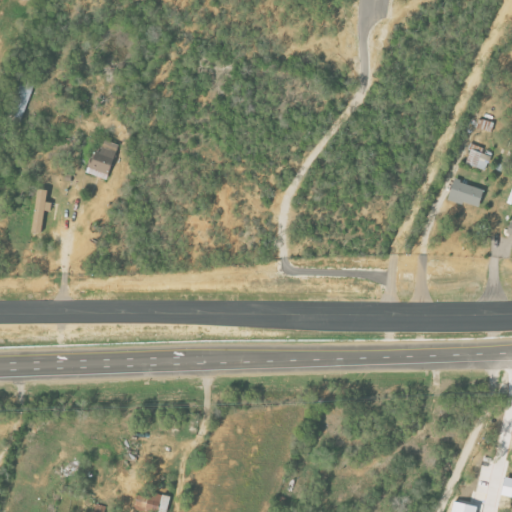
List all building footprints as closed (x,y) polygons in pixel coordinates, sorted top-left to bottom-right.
[(122,146),(105,139),(90,173),(108,180),(122,146)] [(487,170),(491,155),(483,152),(484,148),(472,144),(466,164),(487,170)] [(481,208),(486,189),(455,180),(450,199),(481,208)] [(48,202),(50,190),(41,189),(33,231),(43,233),(47,211),(52,212),(54,203),(48,202)] [(168,511),(172,496),(151,492),(151,497),(138,495),(135,509),(148,511),(168,511)] [(478,511),(480,506),(456,501),(453,511),(478,511)]
